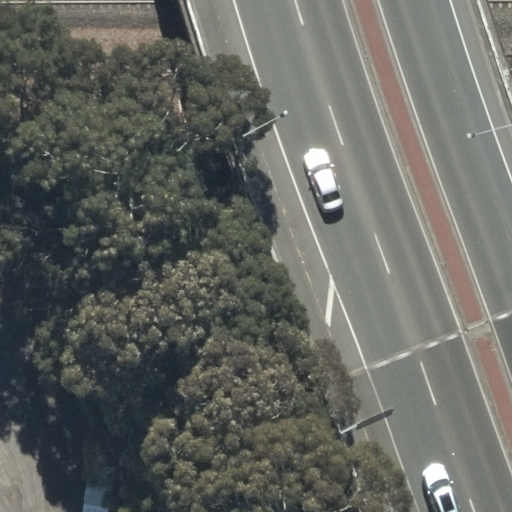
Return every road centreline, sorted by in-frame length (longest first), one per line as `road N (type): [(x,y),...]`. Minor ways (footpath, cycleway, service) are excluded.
road 1 (trunk): [(471,511),(416,395),(283,0)]
road 2 (trunk): [(410,0),(511,284)]
